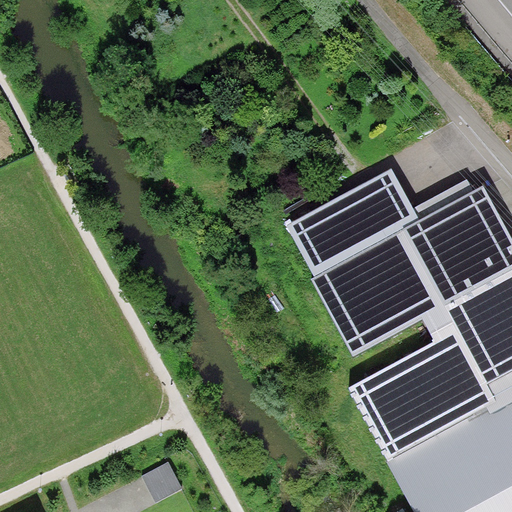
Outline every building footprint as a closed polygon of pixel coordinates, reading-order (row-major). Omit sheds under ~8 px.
[(389,168),(284,226),(312,275),(397,228),(416,217),(389,168)] [(511,240),(482,187),(313,280),(354,354),(422,317),(435,341),(451,333),(482,388),(511,371),(511,240)] [(351,386),(417,511),(511,511),(511,401),(495,410),(482,388),(451,333),(435,341),(351,386)] [(495,410),(511,401),(511,371),(482,388),(495,410)] [(171,462),(142,476),(156,504),(184,490),(171,462)]
